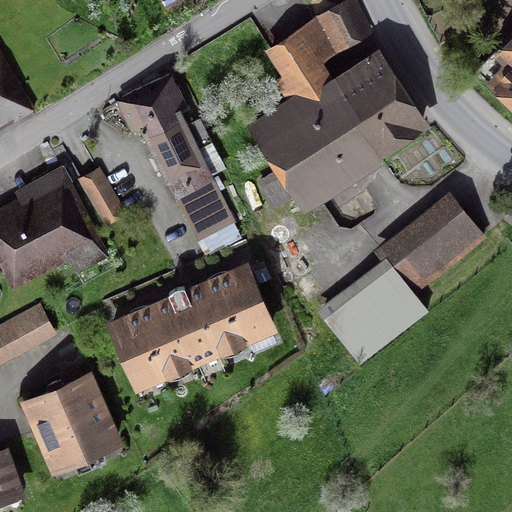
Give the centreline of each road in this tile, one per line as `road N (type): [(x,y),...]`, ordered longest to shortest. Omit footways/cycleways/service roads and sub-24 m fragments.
road 1 (residential): [(0,152),(249,0)]
road 2 (tertiary): [(511,157),(441,98),(382,0)]
